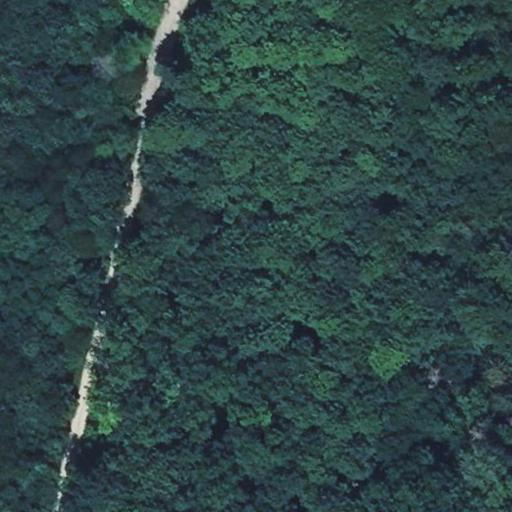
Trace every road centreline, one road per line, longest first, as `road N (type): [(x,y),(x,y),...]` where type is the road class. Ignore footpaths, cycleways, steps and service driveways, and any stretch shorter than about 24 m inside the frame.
road 1 (track): [(180,0),(124,205),(56,511)]
road 2 (track): [(511,308),(414,120),(318,0)]
